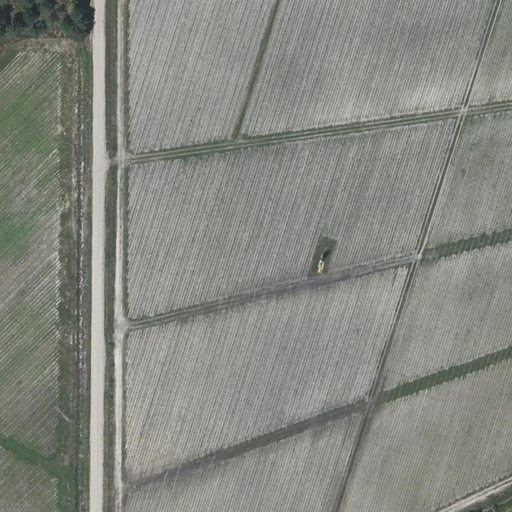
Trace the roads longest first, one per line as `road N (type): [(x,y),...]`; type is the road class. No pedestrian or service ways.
road 1 (track): [(500,0),(336,511)]
road 2 (track): [(98,511),(98,0)]
road 3 (track): [(98,505),(511,353)]
road 4 (track): [(100,332),(511,232)]
road 5 (track): [(100,165),(511,107)]
road 6 (track): [(281,0),(236,146)]
